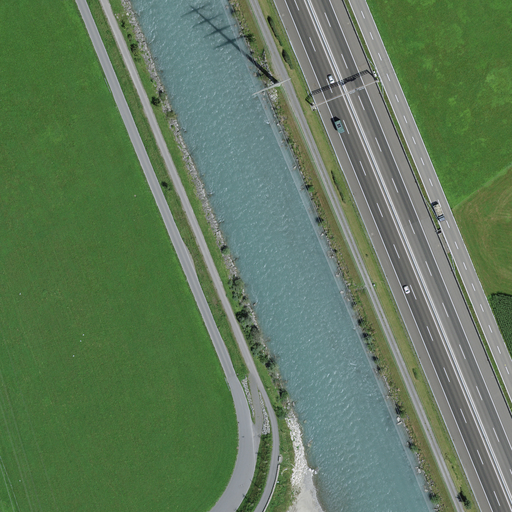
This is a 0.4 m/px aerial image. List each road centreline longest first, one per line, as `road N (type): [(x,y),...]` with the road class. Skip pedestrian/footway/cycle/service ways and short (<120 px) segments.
road 1 (track): [(461,511),(252,0)]
road 2 (motorway): [(294,0),(502,511)]
road 3 (unclassified): [(221,511),(248,452),(242,407),(80,0)]
road 4 (track): [(259,511),(277,464),(270,401),(105,0)]
road 5 (motorway): [(511,474),(319,0)]
road 6 (primary): [(356,0),(511,385)]
